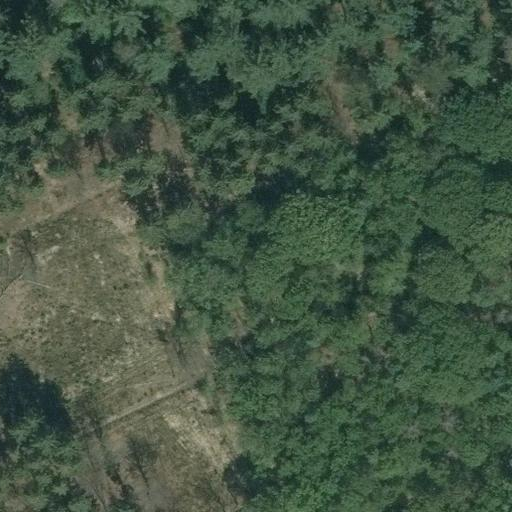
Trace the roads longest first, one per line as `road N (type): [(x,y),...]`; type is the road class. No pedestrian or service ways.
road 1 (track): [(278,511),(161,278),(162,239),(170,227),(511,59)]
road 2 (track): [(0,88),(78,51),(210,79),(317,61),(389,77),(442,100)]
road 3 (track): [(394,511),(511,454)]
